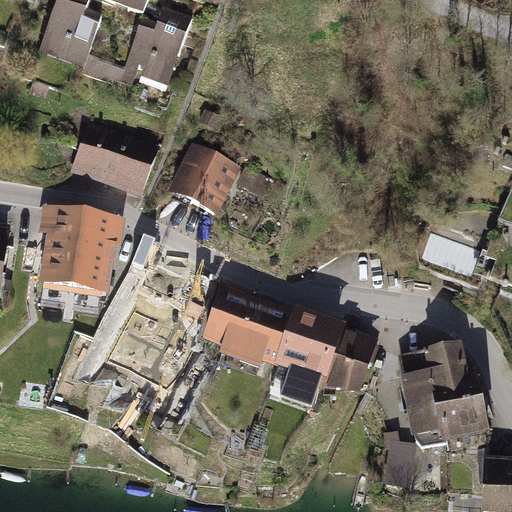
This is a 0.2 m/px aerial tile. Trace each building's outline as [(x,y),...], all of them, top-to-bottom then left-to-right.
[(59,0),(47,44),(90,57),(104,8),(142,19),(128,68),(177,82),(198,11),(161,0),(59,0)] [(155,151),(91,127),(72,176),(136,201),(155,151)] [(193,146),(168,191),(214,217),(240,173),(193,146)] [(503,167),(511,170),(511,188),(488,256),(499,260),(490,284),(511,291),(511,156),(507,154),(503,167)] [(55,211),(39,307),(99,316),(114,221),(55,211)] [(0,289),(9,236),(0,234),(0,289)] [(140,281),(112,323),(141,342),(136,351),(142,355),(134,367),(189,403),(209,372),(182,355),(194,338),(159,315),(158,317),(154,315),(165,297),(140,281)] [(206,340),(357,391),(373,345),(222,294),(206,340)] [(417,442),(423,449),(448,445),(449,451),(488,443),(486,434),(490,433),(478,377),(467,378),(461,347),(401,358),(417,442)] [(401,446),(399,435),(387,437),(391,456),(386,486),(408,489),(414,448),(401,446)] [(511,511),(511,465),(490,464),(487,511),(511,511)]
